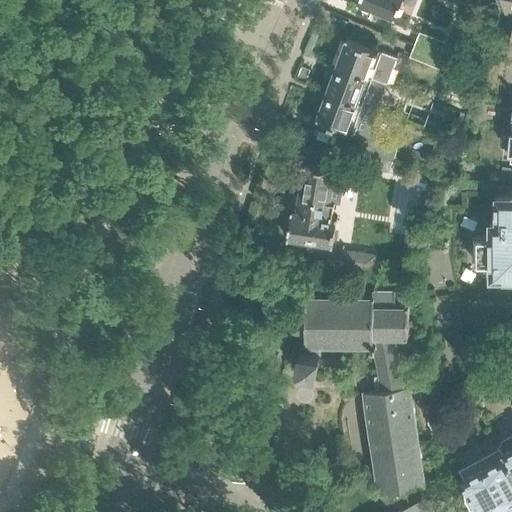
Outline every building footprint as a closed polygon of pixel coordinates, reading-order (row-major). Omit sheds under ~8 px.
[(396,16),(402,0),(358,0),(358,1),(396,16)] [(511,0),(502,0),(506,9),(508,9),(509,7),(511,7),(511,36),(510,45),(511,44),(511,0)] [(453,44),(421,31),(416,44),(448,56),(453,44)] [(347,37),(338,62),(373,75),(388,81),(397,56),(388,53),(377,49),(377,47),(373,46),(373,44),(365,41),(364,43),(347,37)] [(448,56),(416,44),(412,55),(443,68),(448,56)] [(333,74),(328,89),(378,107),(387,82),(373,77),(373,75),(338,62),(337,64),(333,74)] [(322,102),(318,113),(319,113),(318,117),(348,128),(349,126),(352,128),(350,135),(365,139),(365,137),(374,140),(376,134),(370,132),(379,109),(377,109),(378,107),(328,89),(327,91),(324,99),(323,102),(322,102)] [(441,100),(437,110),(450,115),(454,105),(441,100)] [(393,160),(397,147),(374,140),(365,137),(365,139),(361,150),(393,160)] [(389,171),(393,160),(361,150),(356,166),(389,171)] [(330,201),(334,173),(339,174),(339,168),(320,166),(304,163),(299,196),(330,201)] [(511,180),(511,167),(502,167),(501,180),(511,180)] [(511,194),(498,195),(498,219),(491,219),(491,238),(476,238),(476,261),(492,260),(492,276),(511,275),(511,194)] [(333,246),(337,217),(333,216),(335,202),(330,201),(299,196),(297,210),(292,209),(288,237),(331,243),(331,246),(333,246)] [(374,269),(376,253),(343,249),(341,265),(374,269)] [(426,483),(418,429),(411,384),(405,385),(403,373),(396,334),(411,335),(411,332),(410,332),(410,308),(411,308),(411,305),(396,305),(396,289),(373,289),(373,295),(362,295),(362,292),(360,292),(360,295),(349,295),(349,292),(347,292),(347,295),(336,295),(336,291),(334,291),(334,295),(323,294),(323,291),(321,291),(320,295),(310,295),(310,293),(308,293),(308,305),(295,309),(295,318),(295,328),(302,330),(301,350),(297,369),(308,371),(317,373),(320,361),(321,354),(321,346),(321,343),(333,343),(333,346),(335,346),(335,343),(346,343),(346,347),(348,347),(348,343),(359,344),(359,347),(361,347),(361,343),(373,344),(372,347),(374,347),(379,375),(379,378),(361,381),(365,402),(380,490),(426,483)] [(442,421),(438,402),(428,405),(431,423),(442,421)] [(499,443),(500,445),(511,467),(511,431),(503,436),(499,443)] [(511,500),(511,467),(500,445),(461,466),(466,475),(463,476),(470,490),(466,492),(467,499),(472,507),(478,504),(482,511),(495,511),(507,505),(506,504),(511,500)] [(436,511),(428,496),(418,502),(423,511),(436,511)] [(423,511),(418,502),(407,508),(409,511),(423,511)]
